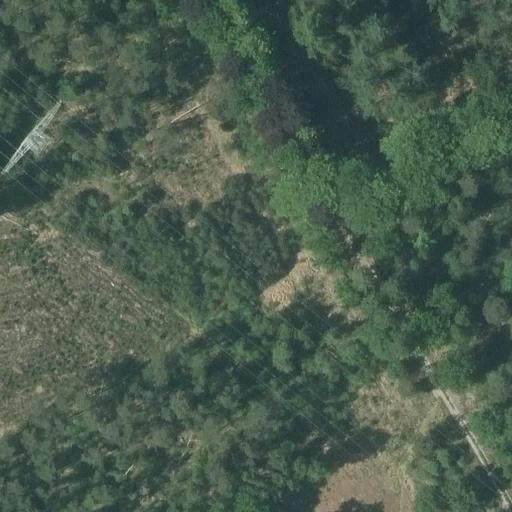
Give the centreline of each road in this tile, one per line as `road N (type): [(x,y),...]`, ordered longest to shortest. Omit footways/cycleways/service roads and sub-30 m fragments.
road 1 (track): [(509,511),(225,0)]
road 2 (track): [(511,85),(331,192)]
